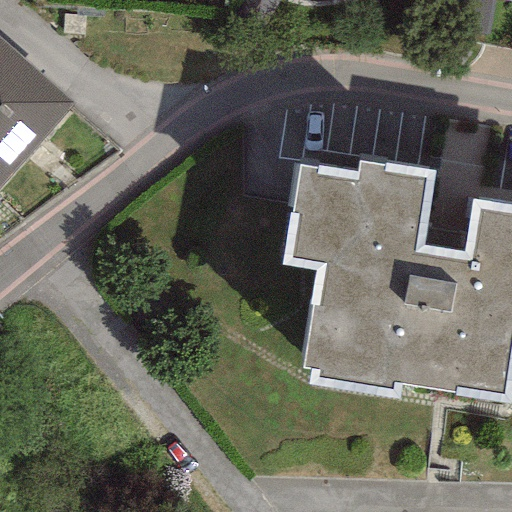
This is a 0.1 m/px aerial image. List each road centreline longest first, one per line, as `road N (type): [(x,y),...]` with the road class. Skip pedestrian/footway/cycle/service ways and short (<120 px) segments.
road 1 (residential): [(511,110),(332,78),(271,80),(224,93),(170,136)]
road 2 (residential): [(170,136),(0,19)]
road 3 (residential): [(170,136),(38,245)]
